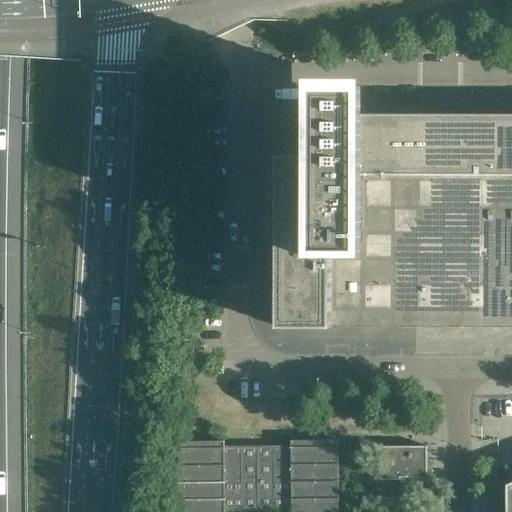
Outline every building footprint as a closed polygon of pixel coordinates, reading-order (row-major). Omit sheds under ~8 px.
[(511,114),(362,114),(362,86),(308,86),(308,155),(279,155),(278,327),(332,327),(511,326),(511,114)] [(197,310),(197,296),(186,296),(186,310),(197,310)] [(197,355),(197,344),(197,340),(183,339),(183,355),(197,355)] [(338,511),(338,440),(291,440),(291,445),(225,446),(225,441),(178,441),(178,511),(338,511)] [(427,479),(427,446),(380,446),(381,480),(427,479)]
